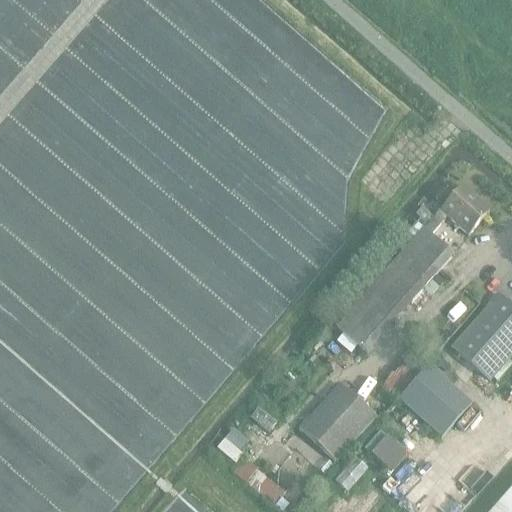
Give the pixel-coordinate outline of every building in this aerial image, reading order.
[(440,213),(468,238),(489,214),(460,189),(440,213)] [(440,213),(424,231),(431,238),(447,219),(440,213)] [(337,331),(366,356),(453,257),(424,231),(337,331)] [(450,350),(488,383),(511,356),(511,309),(498,297),(450,350)] [(384,386),(398,399),(423,372),(409,359),(384,386)] [(429,369),(399,402),(442,440),(471,407),(429,369)] [(298,431),(335,464),(375,420),(338,386),(298,431)] [(233,432),(224,443),(239,455),(248,445),(233,432)] [(373,454),(393,473),(408,456),(389,437),(373,454)] [(223,443),(216,451),(235,466),(242,458),(239,455),(224,443),(223,443)] [(350,491),(369,468),(356,458),(337,482),(350,491)] [(511,511),(511,490),(492,511),(511,511)] [(282,500),(275,507),(280,511),(283,511),(288,506),(282,500)]
